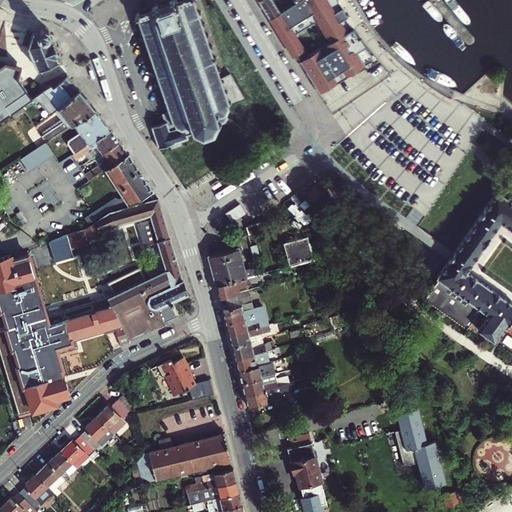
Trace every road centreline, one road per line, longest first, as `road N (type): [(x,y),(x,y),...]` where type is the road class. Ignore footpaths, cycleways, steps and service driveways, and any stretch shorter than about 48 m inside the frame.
road 1 (residential): [(237,0),(302,103),(310,142),(183,227)]
road 2 (residential): [(0,476),(121,362),(209,320)]
road 3 (tertiary): [(70,17),(100,53),(123,118),(183,227)]
road 4 (tertiary): [(209,320),(258,511)]
